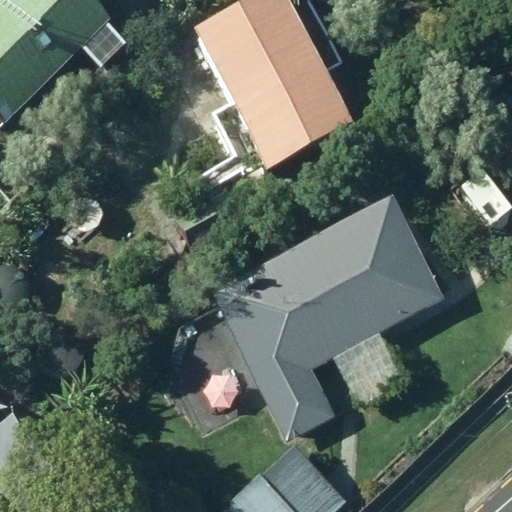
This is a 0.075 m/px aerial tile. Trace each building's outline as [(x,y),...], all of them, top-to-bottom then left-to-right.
[(95,0),(0,0),(0,112),(4,116),(108,12),(95,0)] [(267,165),(349,119),(283,0),(239,0),(192,26),(267,165)] [(387,192),(206,289),(286,439),(335,413),(309,367),(443,294),(387,192)] [(198,365),(212,362),(219,349),(217,335),(206,328),(191,330),(183,342),(186,355),(198,365)] [(227,506),(232,511),(333,511),(346,501),(294,444),(227,506)]
